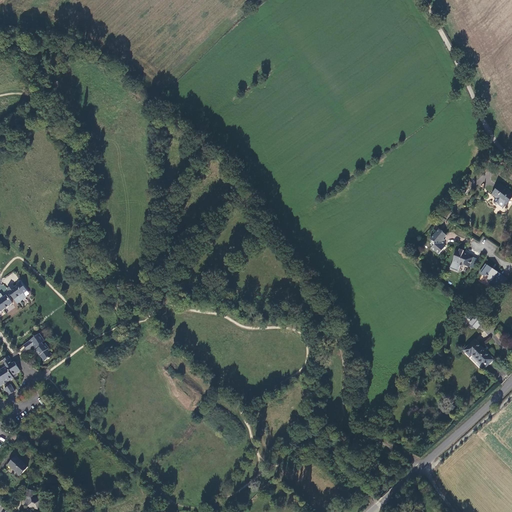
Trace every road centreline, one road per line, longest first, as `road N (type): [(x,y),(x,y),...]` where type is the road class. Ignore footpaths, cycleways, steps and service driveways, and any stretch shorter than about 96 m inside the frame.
road 1 (track): [(511,162),(482,120),(423,0)]
road 2 (tertiary): [(462,429),(371,511)]
